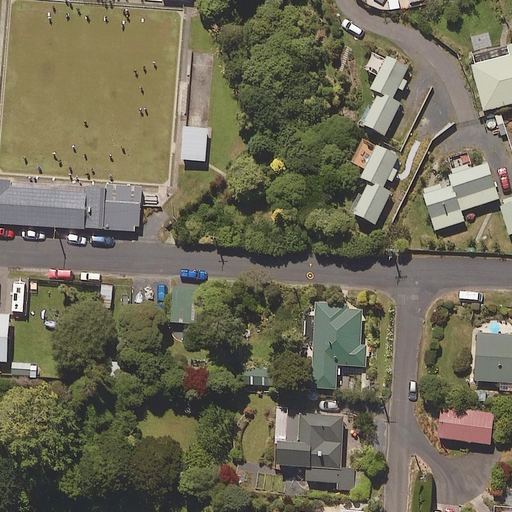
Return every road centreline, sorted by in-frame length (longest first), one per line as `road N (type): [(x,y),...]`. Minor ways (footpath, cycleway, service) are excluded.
road 1 (residential): [(410,271),(0,250)]
road 2 (residential): [(410,271),(396,511)]
